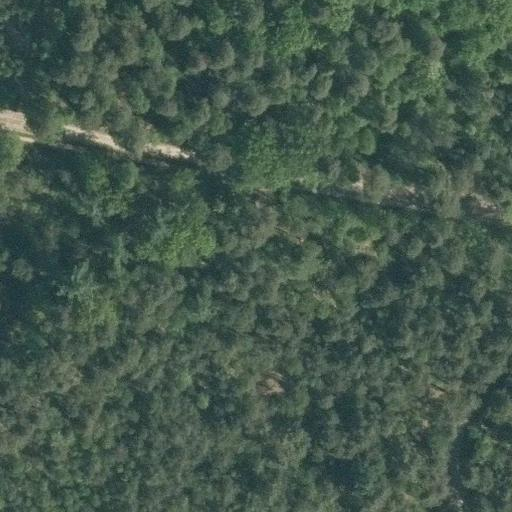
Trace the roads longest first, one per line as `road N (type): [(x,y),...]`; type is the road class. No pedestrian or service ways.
road 1 (track): [(511,215),(0,125)]
road 2 (track): [(504,0),(259,176)]
